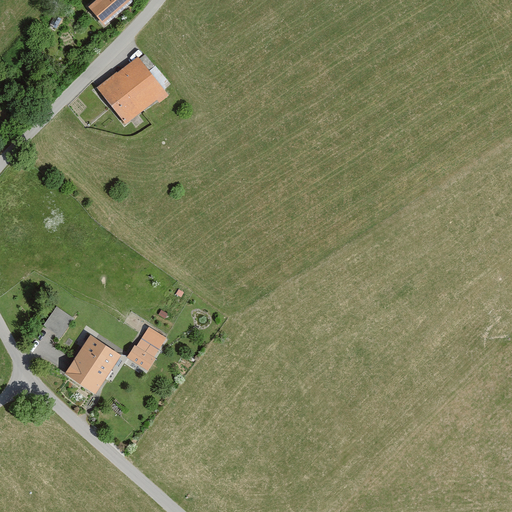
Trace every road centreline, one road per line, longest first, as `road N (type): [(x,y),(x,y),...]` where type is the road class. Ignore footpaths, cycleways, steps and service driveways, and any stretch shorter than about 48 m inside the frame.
road 1 (unclassified): [(0,164),(159,0)]
road 2 (unclassified): [(27,379),(179,511)]
